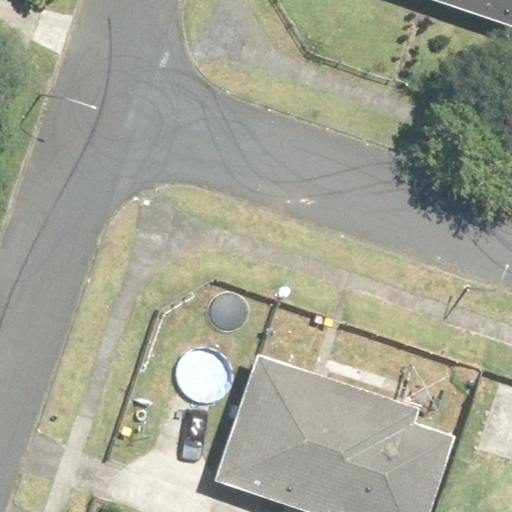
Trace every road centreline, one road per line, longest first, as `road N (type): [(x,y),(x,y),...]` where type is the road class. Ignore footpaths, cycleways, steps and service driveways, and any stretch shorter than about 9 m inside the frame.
road 1 (residential): [(104,99),(511,239)]
road 2 (residential): [(0,398),(104,99)]
